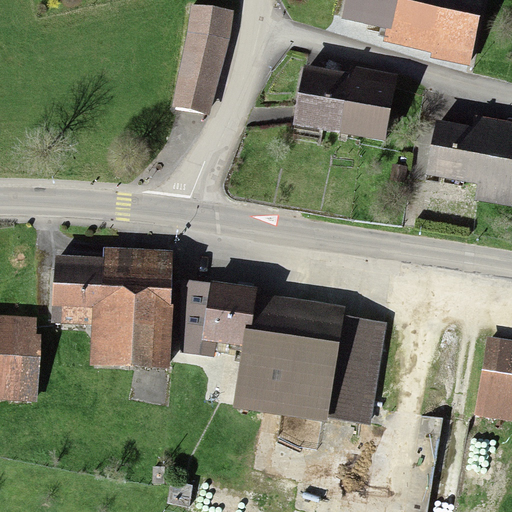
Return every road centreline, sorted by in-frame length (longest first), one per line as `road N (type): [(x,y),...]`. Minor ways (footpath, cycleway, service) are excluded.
road 1 (secondary): [(186,212),(511,263)]
road 2 (tertiary): [(186,212),(254,40),(257,0)]
road 3 (secondary): [(0,199),(186,212)]
